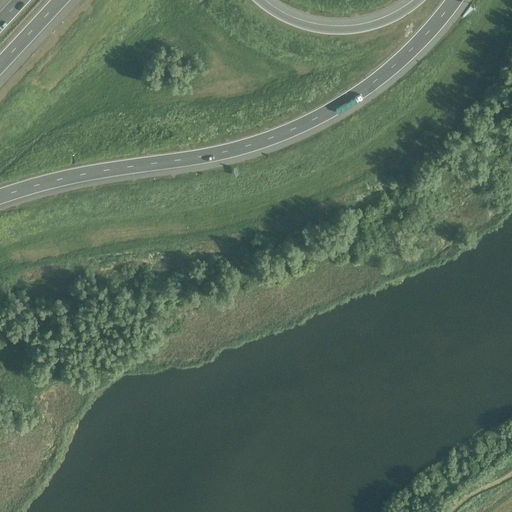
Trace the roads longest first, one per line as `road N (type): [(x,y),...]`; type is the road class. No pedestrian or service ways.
road 1 (motorway): [(0,198),(282,135),(362,92),(453,0)]
road 2 (motorway): [(417,0),(391,20),(334,31),(257,0)]
